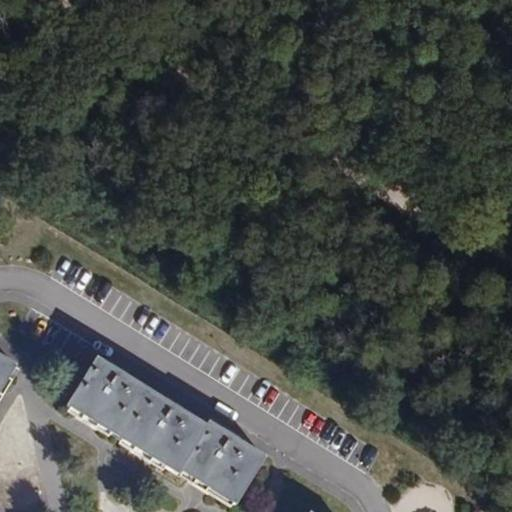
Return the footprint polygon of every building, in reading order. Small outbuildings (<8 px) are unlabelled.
[(0,511),(0,392),(2,389),(16,367),(0,356),(0,511)] [(127,376),(110,366),(97,357),(66,407),(77,414),(100,428),(132,448),(153,460),(177,475),(179,472),(187,477),(210,491),(235,506),(265,457),(208,423),(206,425),(182,410),(165,400),(127,376)] [(114,359),(110,366),(127,376),(131,369),(114,359)] [(169,393),(165,400),(182,410),(186,403),(169,393)] [(100,428),(77,414),(74,420),(96,434),(100,428)] [(153,460),(132,448),(129,454),(148,467),(153,460)] [(206,497),(210,491),(187,477),(183,484),(206,497)]
